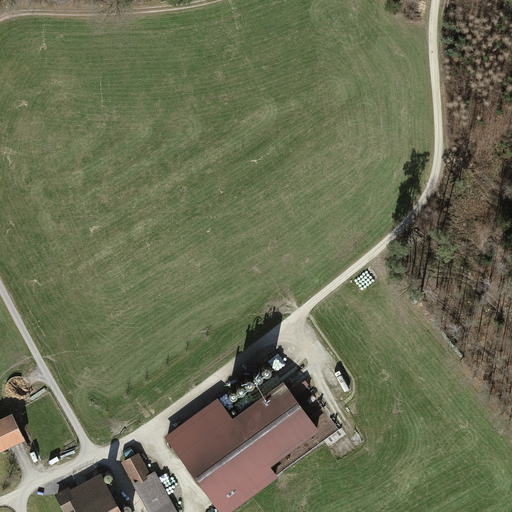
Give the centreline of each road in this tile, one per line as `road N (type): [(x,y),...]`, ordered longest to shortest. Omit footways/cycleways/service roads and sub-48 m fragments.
road 1 (track): [(436,0),(435,187),(369,256),(145,428),(92,457)]
road 2 (track): [(0,17),(208,0)]
road 3 (track): [(0,286),(92,457)]
